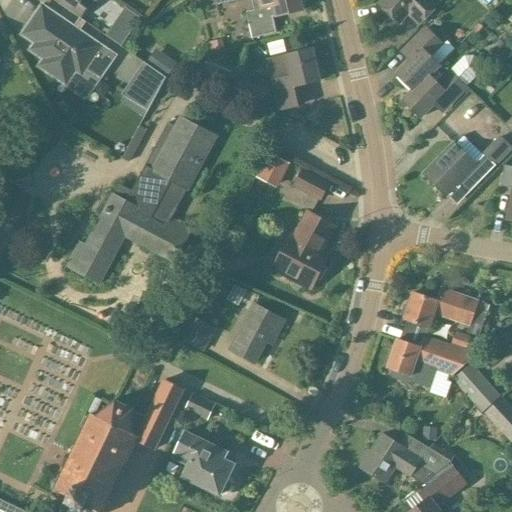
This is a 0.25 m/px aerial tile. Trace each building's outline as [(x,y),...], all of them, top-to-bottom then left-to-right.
[(61,0),(58,5),(80,20),(93,1),(98,0),(61,0)] [(299,0),(251,0),(254,11),(246,13),(253,39),(276,34),(273,17),(302,10),(299,0)] [(442,0),(384,0),(380,5),(399,23),(406,15),(419,28),(442,5),(440,3),(442,0)] [(100,77),(115,56),(43,7),(24,35),(36,44),(32,51),(45,60),(40,67),(66,85),(76,71),(82,75),(87,68),(100,77)] [(107,35),(123,48),(130,37),(114,27),(107,35)] [(442,64),(439,66),(430,57),(442,45),(426,29),(406,49),(415,57),(397,75),(413,91),(403,101),(406,104),(444,66),(442,64)] [(222,40),(208,43),(210,53),(225,49),(222,40)] [(177,64),(157,49),(148,62),(168,77),(177,64)] [(312,50),(286,56),(268,60),(280,111),(300,107),(295,88),(320,82),(312,50)] [(444,66),(406,104),(421,119),(439,101),(447,109),(467,89),(465,87),(481,72),(481,63),(474,56),(465,57),(450,72),(444,66)] [(166,78),(144,63),(122,95),(125,97),(122,102),(144,118),(166,78)] [(245,93),(268,101),(274,85),(251,77),(250,79),(243,76),(239,88),(246,91),(245,93)] [(168,123),(131,192),(119,185),(86,247),(80,244),(68,267),(99,284),(125,237),(173,263),(190,232),(170,221),(188,190),(216,137),(181,119),(176,127),(168,123)] [(130,162),(147,130),(141,126),(123,158),(130,162)] [(511,147),(502,138),(476,165),(455,144),(424,175),(446,197),(465,178),(475,188),(496,167),(511,149),(511,147)] [(290,164),(267,152),(254,176),(278,188),(290,164)] [(511,167),(504,166),(500,187),(511,189),(511,191),(511,198),(511,197),(511,217),(511,221),(511,167)] [(328,186),(303,172),(295,186),(320,200),(328,186)] [(306,212),(292,238),(290,237),(273,269),(311,289),(328,257),(323,255),(338,227),(306,212)] [(413,294),(409,305),(404,305),(401,315),(404,319),(407,321),(404,331),(427,338),(430,328),(434,316),(470,328),(468,333),(479,337),(487,314),(477,310),(480,301),(441,288),(436,302),(413,294)] [(270,335),(275,338),(284,321),(254,305),(230,351),(255,364),(270,335)] [(204,352),(217,329),(194,317),(182,340),(204,352)] [(427,338),(404,331),(401,341),(397,339),(387,368),(393,371),(392,375),(393,378),(402,381),(405,379),(406,376),(411,377),(410,381),(432,390),(437,372),(449,377),(475,355),(427,338)] [(456,333),(452,346),(467,350),(468,349),(477,352),(481,341),(471,338),(456,333)] [(453,380),(483,412),(501,395),(471,363),(453,380)] [(84,428),(60,478),(51,483),(53,493),(68,500),(66,504),(83,511),(90,511),(91,511),(92,511),(103,511),(132,452),(136,454),(140,444),(154,451),(183,390),(165,381),(147,419),(134,413),(134,410),(116,401),(96,417),(91,414),(89,419),(85,417),(80,426),(84,428)] [(185,410),(208,420),(216,404),(193,393),(185,410)] [(511,408),(503,398),(486,414),(511,442),(511,408)] [(232,455),(187,433),(174,459),(189,467),(183,480),(220,497),(236,465),(229,462),(232,455)] [(383,435),(372,452),(369,450),(365,451),(359,460),(359,464),(362,465),(361,468),(385,484),(394,469),(411,479),(411,478),(422,485),(452,463),(455,457),(433,444),(430,450),(407,435),(399,446),(383,435)] [(441,511),(438,508),(467,485),(454,466),(401,506),(407,511),(441,511)]
